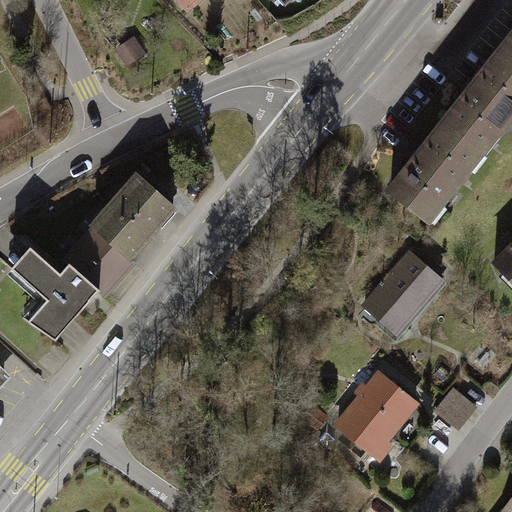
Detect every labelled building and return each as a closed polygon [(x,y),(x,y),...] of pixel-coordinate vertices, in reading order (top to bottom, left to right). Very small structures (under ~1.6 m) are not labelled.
[(210,0),(178,0),(193,16),(210,0)] [(511,135),(511,21),(381,189),(436,233),(511,135)] [(87,224),(93,231),(134,270),(186,219),(140,172),(87,224)] [(70,255),(82,267),(112,294),(134,270),(93,231),(70,255)] [(511,242),(496,259),(511,274),(511,242)] [(449,277),(412,244),(365,300),(403,332),(449,277)] [(42,251),(22,273),(58,305),(42,324),(66,345),(112,294),(82,267),(72,278),(42,251)] [(421,397),(377,362),(331,418),(375,454),(421,397)] [(479,401),(452,381),(431,407),(458,428),(479,401)] [(511,511),(511,479),(486,511),(511,511)]
